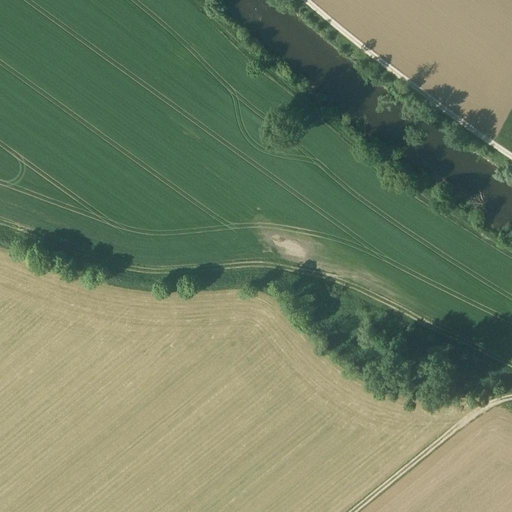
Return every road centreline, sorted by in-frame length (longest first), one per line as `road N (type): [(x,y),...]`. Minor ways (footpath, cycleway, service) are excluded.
road 1 (track): [(511,257),(371,163),(182,0)]
road 2 (track): [(305,0),(511,159)]
road 3 (track): [(362,511),(493,407),(511,401)]
